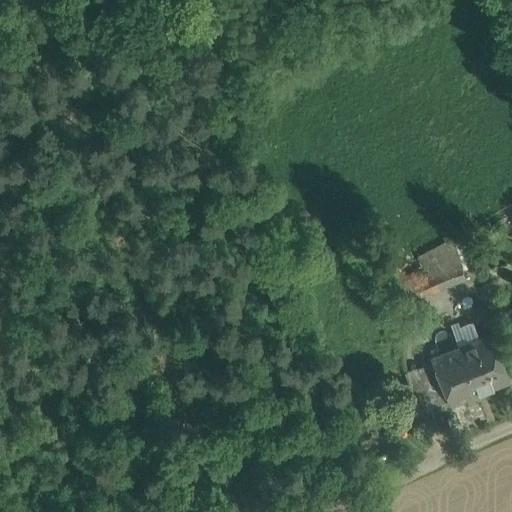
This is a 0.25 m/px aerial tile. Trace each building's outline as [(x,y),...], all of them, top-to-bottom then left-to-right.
[(448,238),(419,255),(425,271),(456,259),(448,238)] [(399,304),(415,298),(407,278),(425,271),(419,255),(392,269),(399,304)] [(456,259),(425,271),(433,291),(464,278),(456,259)] [(425,271),(407,278),(415,298),(433,291),(425,271)] [(494,304),(485,308),(489,316),(498,312),(494,304)] [(451,324),(459,345),(474,339),(473,335),(477,334),(470,316),(451,324)] [(478,337),(474,339),(459,345),(451,348),(470,396),(510,379),(490,332),(478,337)] [(470,396),(451,348),(430,357),(437,373),(443,387),(449,401),(450,404),(470,396)] [(407,381),(414,399),(443,387),(437,373),(425,378),(424,374),(407,381)] [(414,399),(420,413),(449,401),(443,387),(414,399)] [(364,394),(343,401),(357,441),(378,433),(364,394)]
